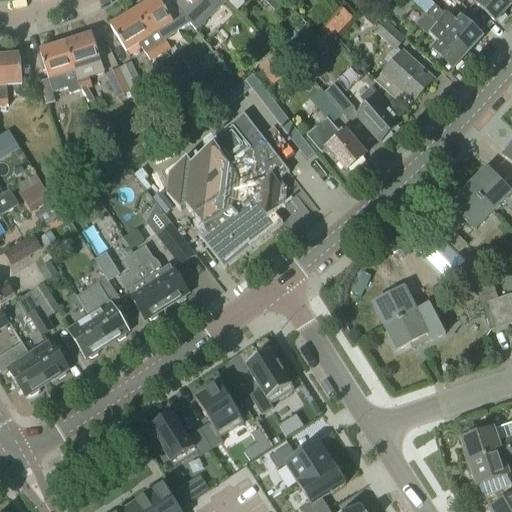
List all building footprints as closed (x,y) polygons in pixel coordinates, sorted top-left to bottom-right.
[(157,0),(133,15),(160,57),(170,51),(158,33),(172,24),(157,0)] [(222,0),(184,0),(191,7),(198,0),(205,0),(211,5),(207,9),(211,13),(214,10),(216,12),(226,3),(222,0)] [(371,0),(382,9),(390,0),(371,0)] [(404,0),(390,14),(399,23),(413,9),(404,0)] [(500,0),(477,0),(473,5),(494,24),(509,8),(500,0)] [(511,0),(500,0),(509,8),(511,4),(511,0)] [(359,16),(371,28),(380,18),(368,7),(359,16)] [(343,30),(353,20),(340,8),(331,19),(343,30)] [(434,8),(425,17),(466,55),(481,39),(460,20),(454,26),(434,8)] [(121,17),(107,26),(125,54),(138,46),(150,64),(160,57),(133,15),(124,21),(121,17)] [(425,17),(418,25),(429,35),(428,36),(437,44),(431,51),(452,71),(466,55),(425,17)] [(385,24),(375,35),(394,53),(405,41),(385,24)] [(209,28),(199,37),(223,67),(227,64),(218,53),(224,48),(221,44),(223,43),(209,28)] [(92,38),(66,46),(74,73),(80,93),(91,89),(88,80),(104,75),(92,38)] [(66,46),(39,55),(52,95),(67,91),(69,96),(80,93),(74,73),(66,46)] [(403,54),(375,84),(396,103),(403,96),(412,104),(432,81),(403,54)] [(275,57),(259,69),(273,86),(288,74),(275,57)] [(20,58),(0,59),(0,108),(7,108),(6,88),(22,87),(20,58)] [(130,63),(118,69),(134,101),(143,96),(139,88),(142,86),(130,63)] [(117,70),(104,76),(115,99),(128,93),(117,70)] [(354,111),(333,86),(323,94),(343,120),(354,111)] [(367,107),(356,118),(379,145),(382,142),(384,144),(392,137),(390,135),(399,126),(387,112),(388,110),(377,98),(376,99),(370,92),(361,100),(367,107)] [(343,120),(323,94),(315,101),(335,126),(343,120)] [(168,174),(166,195),(180,213),(185,209),(206,236),(201,240),(224,271),(282,226),(273,214),(278,210),(281,189),(276,183),(288,174),(244,116),(214,139),(219,145),(191,166),(186,160),(168,174)] [(326,120),(306,138),(321,156),(327,151),(346,173),(364,157),(345,134),(344,134),(341,130),(337,133),(326,120)] [(8,132),(0,136),(0,153),(16,145),(8,132)] [(511,145),(502,157),(511,165),(511,145)] [(103,181),(115,175),(105,155),(94,161),(103,181)] [(126,171),(119,176),(126,186),(133,181),(126,171)] [(486,171),(468,189),(493,214),(511,196),(486,171)] [(296,194),(309,187),(303,175),(290,182),(296,194)] [(38,182),(18,194),(30,213),(50,201),(38,182)] [(101,203),(112,195),(105,185),(95,193),(101,203)] [(136,187),(123,194),(129,206),(142,200),(136,187)] [(468,189),(449,207),(475,233),(493,214),(468,189)] [(447,227),(428,245),(448,265),(466,247),(447,227)] [(172,228),(158,239),(179,268),(194,257),(172,228)] [(143,243),(136,231),(123,239),(130,252),(143,243)] [(46,251),(56,244),(49,233),(39,240),(46,251)] [(32,237),(3,254),(11,267),(40,250),(32,237)] [(145,249),(134,256),(135,258),(134,258),(166,309),(176,303),(179,305),(185,301),(185,297),(188,295),(171,268),(161,274),(160,273),(160,271),(159,268),(157,266),(156,264),(154,262),(152,260),(145,249)] [(98,314),(89,320),(106,347),(115,341),(118,343),(125,339),(124,335),(128,333),(111,307),(120,301),(108,284),(119,277),(105,256),(95,262),(105,279),(96,284),(100,290),(98,293),(96,296),(94,300),(94,303),(96,311),(98,314)] [(131,275),(120,282),(128,295),(128,296),(145,322),(148,321),(151,322),(157,318),(157,315),(166,309),(134,258),(135,258),(134,256),(123,263),(131,275)] [(50,265),(39,271),(47,283),(57,277),(50,265)] [(0,302),(13,295),(6,283),(0,286),(0,302)] [(44,285),(31,294),(40,308),(47,320),(60,312),(44,285)] [(404,291),(372,307),(384,330),(416,313),(404,291)] [(74,296),(67,301),(73,311),(81,307),(74,296)] [(511,301),(510,296),(498,300),(507,327),(511,325),(511,301)] [(507,327),(498,300),(486,304),(495,331),(507,327)] [(430,306),(416,313),(384,330),(396,353),(428,337),(432,344),(446,336),(430,306)] [(41,339),(54,330),(47,320),(40,308),(27,316),(41,339)] [(0,312),(0,330),(8,325),(0,312)] [(89,320),(67,334),(85,361),(87,359),(91,360),(97,357),(97,353),(106,347),(89,320)] [(50,344),(29,358),(46,385),(55,379),(59,381),(65,377),(65,373),(68,371),(50,344)] [(21,345),(0,358),(0,373),(1,376),(7,372),(24,399),(27,397),(31,399),(37,395),(37,391),(46,385),(29,358),(21,345)] [(269,352),(245,367),(260,391),(249,398),(261,417),(273,410),(270,406),(294,391),(269,352)] [(219,386),(195,401),(210,425),(199,431),(199,432),(211,451),(222,444),(220,440),(244,425),(219,386)] [(173,415),(149,430),(174,469),(197,454),(200,458),(211,451),(199,432),(188,438),(173,415)] [(491,431),(461,441),(465,452),(462,453),(466,464),(511,448),(511,424),(491,431)] [(289,447),(269,459),(276,470),(284,465),(297,486),(332,464),(319,443),(295,458),(289,447)] [(511,448),(466,464),(470,476),(473,475),(476,486),(506,476),(503,464),(511,461),(511,448)] [(332,464),(297,486),(310,507),(302,511),(327,511),(329,511),(322,500),(346,485),(332,464)] [(179,511),(163,487),(144,499),(152,511),(179,511)] [(511,511),(511,497),(490,511),(511,511)] [(152,511),(144,499),(126,511),(152,511)]
